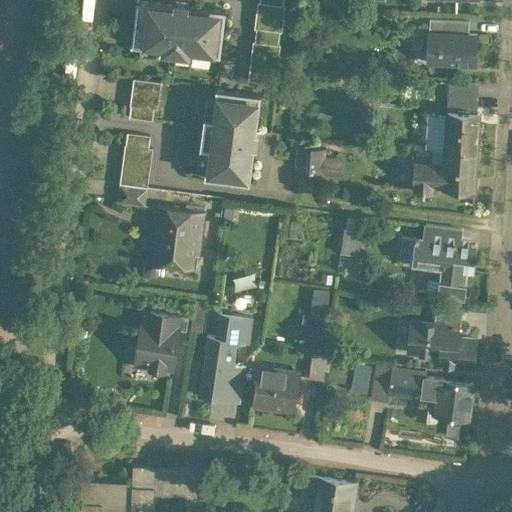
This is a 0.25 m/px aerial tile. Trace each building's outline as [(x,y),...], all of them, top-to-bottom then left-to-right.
[(226,9),(150,0),(137,0),(132,43),(161,47),(160,52),(191,56),(192,51),(221,54),(226,9)] [(260,1),(258,0),(255,28),(280,31),(282,31),(285,4),(283,3),(260,1)] [(470,19),(444,18),(443,31),(469,32),(470,19)] [(280,31),(257,28),(255,40),(279,43),(280,31)] [(443,31),(430,31),(428,61),(476,63),(478,33),(469,32),(443,31)] [(255,40),(253,40),(249,79),(276,83),(281,43),(279,43),(255,40)] [(162,80),(134,77),(130,104),(154,107),(158,107),(162,80)] [(477,82),(450,81),(448,110),(475,112),(477,82)] [(262,93),(217,88),(213,117),(205,116),(201,146),(209,148),(205,176),(250,182),(262,93)] [(154,107),(131,104),(130,116),(153,119),(154,107)] [(475,112),(448,110),(446,148),(478,150),(480,112),(475,112)] [(151,134),(128,131),(126,143),(149,146),(151,134)] [(126,143),(125,143),(120,182),(148,186),(153,146),(149,146),(126,143)] [(324,155),(311,154),(312,144),(298,143),(296,175),(323,177),(324,155)] [(478,150),(446,148),(445,165),(415,163),(413,182),(415,183),(415,189),(422,190),(422,192),(425,192),(425,190),(432,190),(432,184),(443,185),(443,186),(475,188),(478,150)] [(148,186),(120,182),(117,200),(145,204),(148,186)] [(205,210),(153,203),(151,217),(156,223),(159,223),(154,258),(151,258),(146,262),(145,269),(149,274),(156,275),(161,272),(162,266),(165,266),(165,262),(194,266),(196,252),(200,253),(205,210)] [(461,228),(426,223),(424,237),(460,242),(461,228)] [(361,230),(344,228),(341,251),(357,254),(361,230)] [(424,237),(416,236),(416,239),(417,239),(414,261),(444,265),(440,290),(427,288),(426,288),(426,289),(462,294),(466,268),(474,269),(475,258),(473,258),(475,244),(460,242),(424,237)] [(301,331),(322,332),(325,286),(304,285),(301,331)] [(462,306),(436,303),(435,322),(445,323),(445,327),(460,329),(462,306)] [(189,316),(150,310),(148,322),(142,321),(136,358),(148,360),(148,362),(152,363),(152,366),(163,368),(164,365),(173,366),(179,328),(187,329),(189,316)] [(216,335),(207,334),(202,371),(198,394),(241,401),(247,365),(235,364),(238,340),(250,341),(255,316),(219,310),(216,335)] [(460,329),(445,327),(445,323),(435,322),(412,320),(410,350),(441,352),(440,362),(474,365),(476,337),(460,336),(460,329)] [(326,354),(313,352),(309,376),(323,378),(326,359),(326,354)] [(301,371),(259,365),(253,402),(254,402),(255,399),(273,402),(272,405),(296,409),(301,371)] [(372,365),(372,380),(380,380),(379,393),(411,394),(411,366),(372,365)] [(444,378),(427,376),(425,391),(442,393),(444,378)] [(475,382),(444,378),(442,393),(439,413),(470,417),(475,382)] [(187,466),(133,464),(133,481),(132,505),(131,511),(154,511),(155,488),(186,489),(187,489),(187,474),(187,466)] [(319,475),(298,471),(296,485),(316,488),(319,475)] [(199,475),(187,474),(187,489),(186,489),(185,499),(199,499),(199,475)] [(350,511),(356,480),(319,475),(316,488),(312,511),(350,511)] [(79,485),(69,485),(69,479),(67,479),(66,508),(78,508),(79,485)] [(133,481),(79,480),(79,485),(78,508),(78,511),(102,511),(103,504),(132,505),(133,481)]
